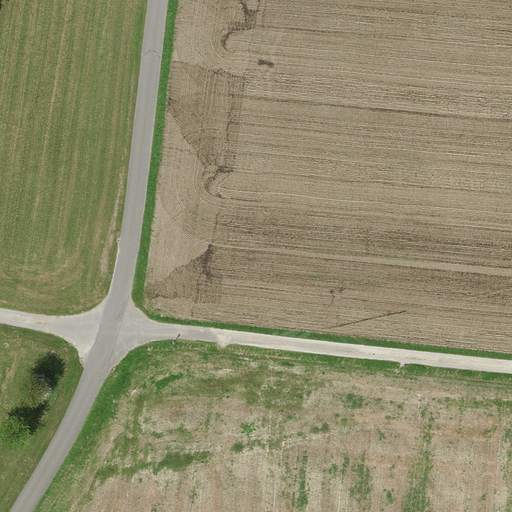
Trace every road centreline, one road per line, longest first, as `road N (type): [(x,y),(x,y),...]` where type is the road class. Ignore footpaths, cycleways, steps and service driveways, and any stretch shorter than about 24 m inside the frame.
road 1 (unclassified): [(23,511),(117,330),(160,0)]
road 2 (track): [(0,316),(511,366)]
